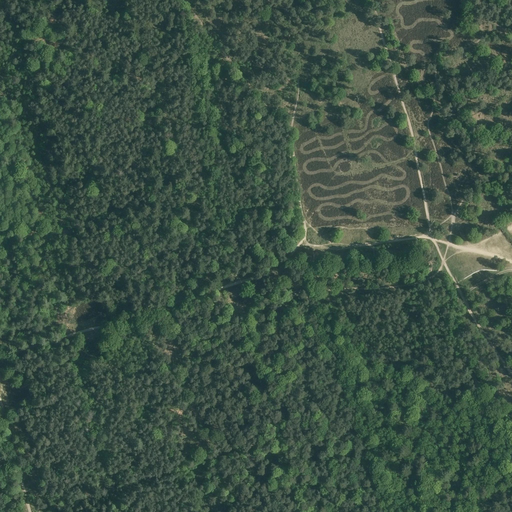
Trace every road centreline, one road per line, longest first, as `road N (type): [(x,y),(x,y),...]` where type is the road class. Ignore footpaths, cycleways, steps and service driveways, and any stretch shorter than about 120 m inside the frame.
road 1 (track): [(282,272),(0,356)]
road 2 (track): [(391,511),(318,293)]
road 3 (track): [(219,511),(164,306)]
road 4 (track): [(0,392),(32,511)]
